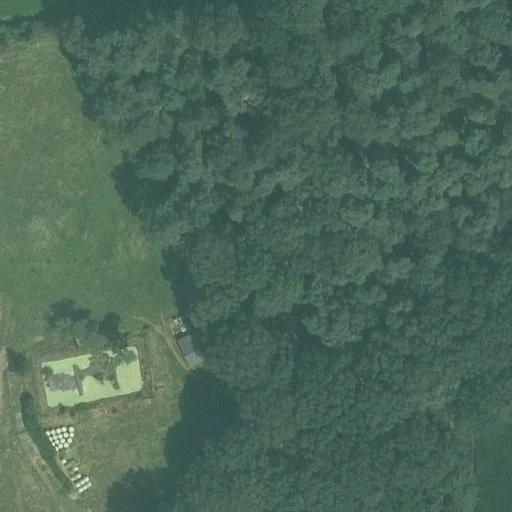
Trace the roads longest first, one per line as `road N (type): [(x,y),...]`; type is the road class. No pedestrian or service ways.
road 1 (track): [(277,408),(299,230),(361,0)]
road 2 (track): [(277,408),(511,253)]
